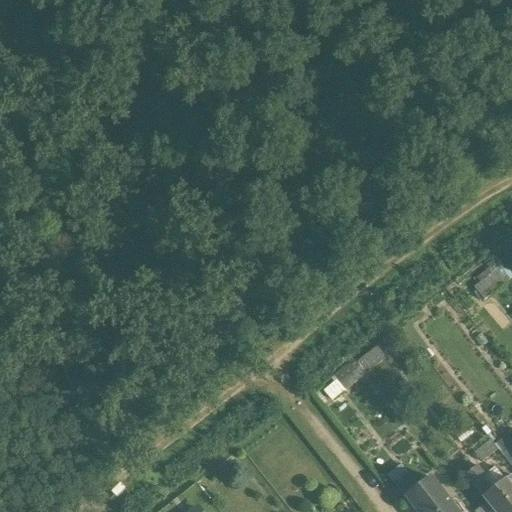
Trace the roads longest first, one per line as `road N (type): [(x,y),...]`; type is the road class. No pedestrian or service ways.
road 1 (track): [(200,275),(30,0)]
road 2 (track): [(275,368),(511,182)]
road 3 (track): [(275,368),(77,511)]
road 4 (track): [(385,511),(275,368)]
